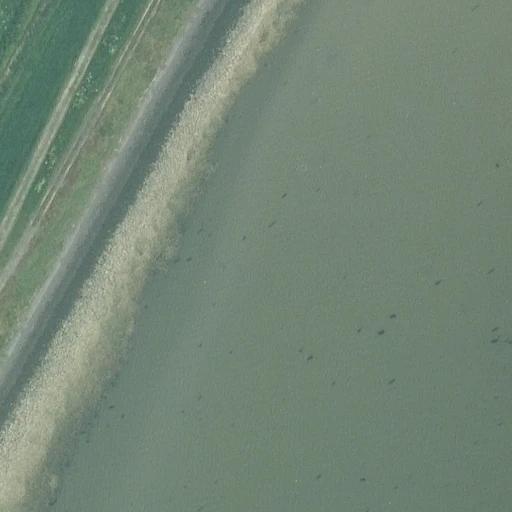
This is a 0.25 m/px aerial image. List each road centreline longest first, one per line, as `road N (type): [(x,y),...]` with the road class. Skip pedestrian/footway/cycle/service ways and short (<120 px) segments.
road 1 (track): [(159,0),(0,293)]
road 2 (track): [(95,0),(0,186)]
